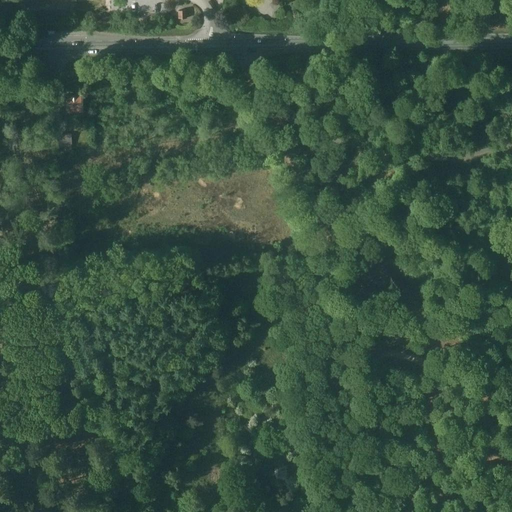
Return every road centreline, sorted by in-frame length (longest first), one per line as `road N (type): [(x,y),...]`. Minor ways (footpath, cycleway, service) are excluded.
road 1 (primary): [(0,48),(511,41)]
road 2 (track): [(370,361),(327,238),(253,95)]
road 3 (track): [(378,511),(381,420),(370,361)]
road 4 (track): [(511,381),(370,361)]
